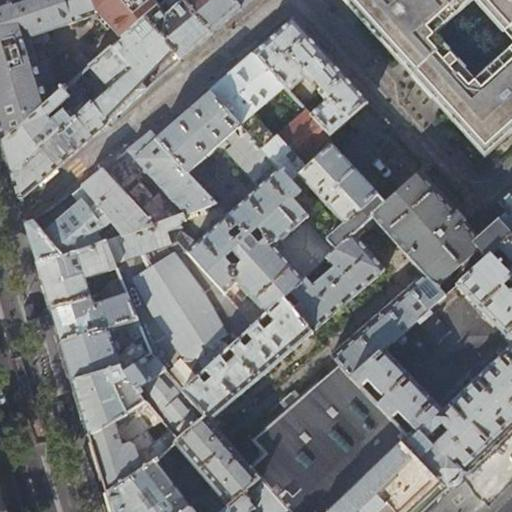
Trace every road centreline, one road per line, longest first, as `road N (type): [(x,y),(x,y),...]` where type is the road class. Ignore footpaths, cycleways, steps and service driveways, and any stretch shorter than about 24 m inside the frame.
road 1 (residential): [(0,217),(28,209),(277,0)]
road 2 (residential): [(303,0),(476,203),(511,172)]
road 3 (primary): [(44,511),(0,364)]
